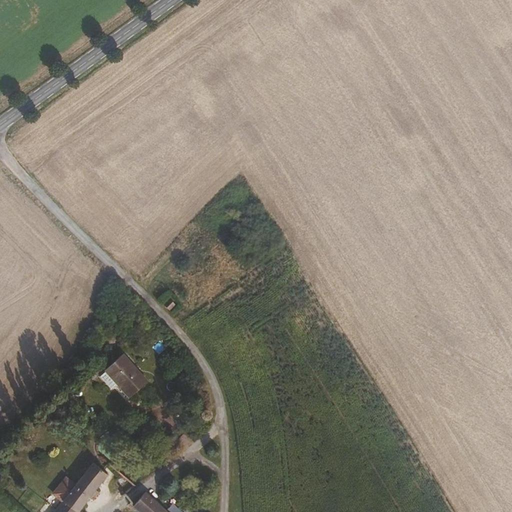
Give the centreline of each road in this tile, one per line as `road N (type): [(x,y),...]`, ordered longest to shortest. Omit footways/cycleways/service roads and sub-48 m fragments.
road 1 (track): [(0,147),(214,383),(223,422),(222,511)]
road 2 (tertiary): [(169,0),(0,123)]
